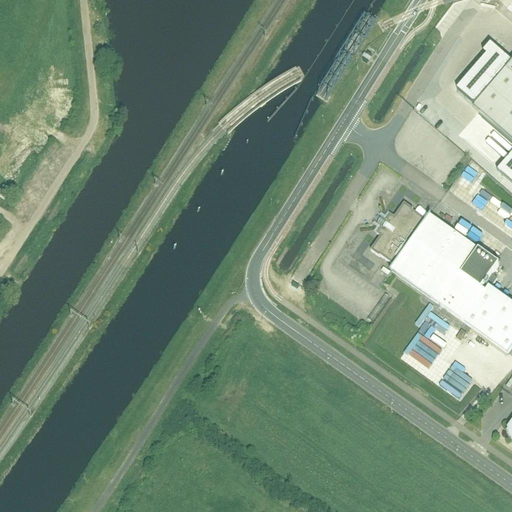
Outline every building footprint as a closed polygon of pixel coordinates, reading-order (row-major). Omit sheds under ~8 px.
[(487,58),(457,93),(475,108),(473,109),(511,143),(511,156),(497,174),(511,187),(511,64),(511,65),(491,48),(484,55),(487,58)] [(3,188),(0,192),(0,198),(4,201),(9,193),(3,188)] [(381,239),(371,253),(379,259),(380,258),(394,268),(391,273),(465,326),(480,336),(508,356),(511,350),(511,307),(485,288),(499,268),(480,254),(460,239),(450,232),(430,218),(426,223),(412,213),(413,212),(404,206),(394,220),(391,217),(386,223),(388,225),(383,231),(381,230),(377,236),(381,239)] [(505,262),(511,254),(511,252),(501,243),(493,252),(505,262)] [(462,333),(456,341),(461,344),(467,336),(462,333)]
